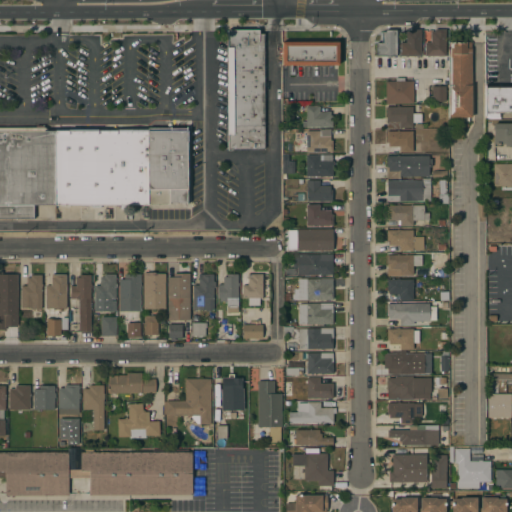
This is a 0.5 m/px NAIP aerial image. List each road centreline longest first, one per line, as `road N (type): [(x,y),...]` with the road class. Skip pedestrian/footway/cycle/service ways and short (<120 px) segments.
road 1 (residential): [(357,16),(356,491)]
road 2 (residential): [(0,249),(274,247)]
road 3 (residential): [(0,355),(273,355)]
road 4 (secondary): [(357,16),(511,16)]
road 5 (secondary): [(56,16),(205,16)]
